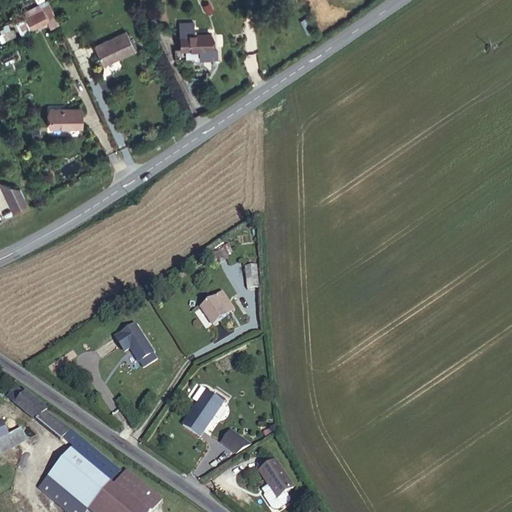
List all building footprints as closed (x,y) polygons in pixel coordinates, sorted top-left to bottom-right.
[(51,26),(45,15),(30,23),(36,34),(51,26)] [(0,41),(0,42),(15,36),(9,22),(0,25),(0,41)] [(134,53),(126,36),(93,49),(102,67),(134,53)] [(211,70),(196,54),(176,72),(184,81),(197,71),(203,78),(211,70)] [(85,136),(86,116),(54,115),(54,135),(85,136)] [(29,206),(17,180),(2,188),(14,213),(29,206)] [(212,306),(201,287),(187,295),(199,314),(212,306)] [(115,316),(92,329),(100,343),(108,339),(115,353),(131,344),(115,316)] [(189,398),(197,385),(191,381),(183,394),(189,398)] [(218,396),(199,383),(197,385),(217,398),(218,396)] [(194,432),(217,398),(197,385),(189,398),(175,419),(194,432)] [(60,442),(69,432),(50,416),(53,414),(47,410),(49,407),(33,393),(30,396),(23,390),(11,402),(33,421),(60,442)] [(69,432),(72,428),(53,414),(50,416),(69,432)] [(247,444),(226,427),(218,439),(233,452),(247,444)] [(7,439),(0,443),(0,458),(29,443),(23,431),(7,439)] [(123,470),(77,432),(70,439),(78,446),(44,489),(72,511),(89,511),(93,508),(97,511),(154,511),(167,498),(131,469),(118,485),(114,482),(123,470)] [(293,488),(276,460),(256,472),(273,501),(293,488)]
